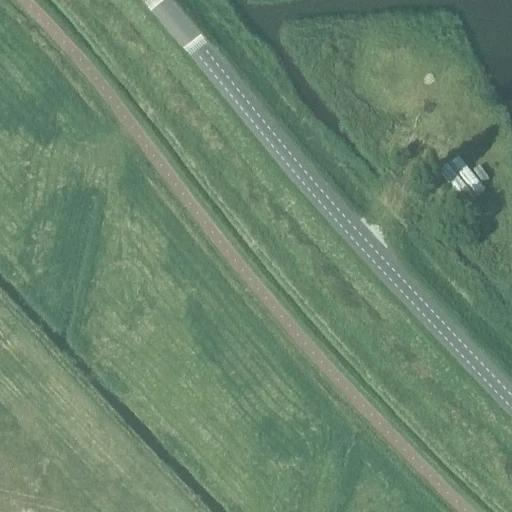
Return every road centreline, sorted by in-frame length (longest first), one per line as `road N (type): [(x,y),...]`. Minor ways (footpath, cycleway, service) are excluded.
road 1 (tertiary): [(511,402),(360,242),(155,0)]
road 2 (track): [(360,242),(399,184),(453,145)]
